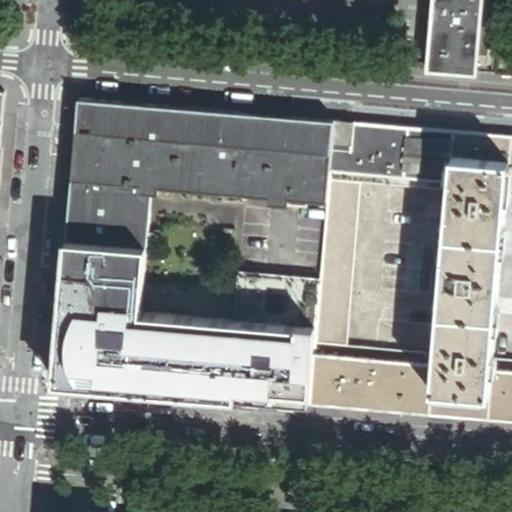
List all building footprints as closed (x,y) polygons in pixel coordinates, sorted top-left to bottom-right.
[(435,0),(430,70),(450,72),(477,74),(483,0),(435,0)] [(239,145),(242,113),(79,99),(77,131),(239,145)] [(335,121),(242,113),(239,145),(332,153),(332,149),(335,121)] [(358,123),(335,121),(332,149),(355,151),(358,123)] [(332,153),(330,171),(451,181),(453,156),(511,161),(509,187),(511,186),(511,136),(358,123),(355,151),(332,149),(332,153)] [(309,200),(328,202),(330,180),(330,171),(332,153),(239,145),(77,131),(73,180),(87,181),(113,184),(142,186),(161,188),(271,197),(309,200)] [(508,196),(509,187),(511,161),(453,156),(451,181),(450,191),(448,215),(506,219),(508,196)] [(330,171),(330,180),(361,183),(450,191),(451,181),(330,171)] [(87,181),(73,180),(68,239),(75,240),(78,206),(85,206),(87,181)] [(328,202),(321,279),(318,318),(311,405),(511,421),(511,362),(494,361),(491,397),(433,392),(436,356),(347,348),(361,183),(330,180),(328,202)] [(113,184),(87,181),(85,206),(78,206),(75,240),(68,239),(61,312),(56,370),(66,377),(71,379),(78,382),(91,386),(311,405),(318,318),(299,316),(299,326),(235,320),(141,312),(151,193),(141,193),(142,186),(113,184)] [(161,194),(161,188),(142,186),(141,193),(151,193),(161,194)] [(309,200),(271,197),(271,204),(309,207),(309,200)] [(502,258),(506,219),(448,215),(445,253),(502,258)] [(499,299),(502,258),(445,253),(441,294),(499,299)] [(239,272),(235,320),(299,326),(299,316),(318,318),(321,279),(239,272)] [(496,336),(499,299),(441,294),(438,331),(496,336)] [(494,361),(496,336),(438,331),(436,356),(433,392),(491,397),(494,361)]
